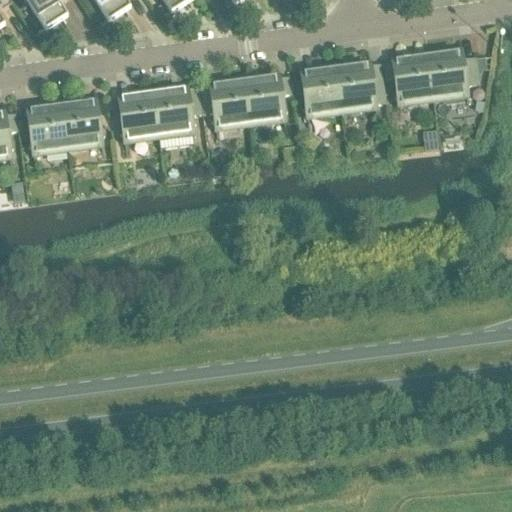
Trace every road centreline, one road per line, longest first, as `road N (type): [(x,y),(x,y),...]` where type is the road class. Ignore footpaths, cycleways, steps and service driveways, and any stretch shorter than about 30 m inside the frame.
road 1 (primary): [(0,440),(511,375)]
road 2 (primary): [(511,337),(0,401)]
road 3 (residential): [(0,77),(367,27)]
road 4 (residential): [(367,27),(511,4)]
